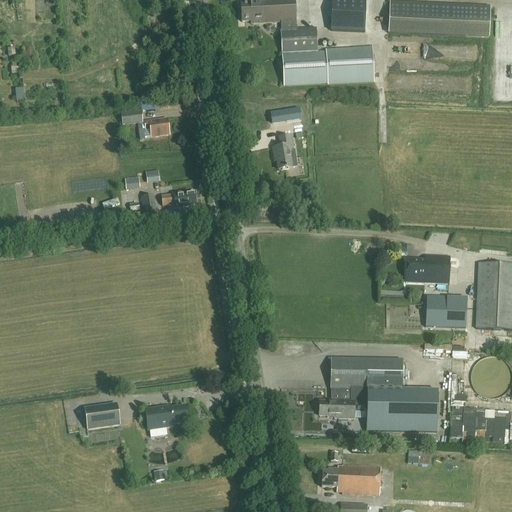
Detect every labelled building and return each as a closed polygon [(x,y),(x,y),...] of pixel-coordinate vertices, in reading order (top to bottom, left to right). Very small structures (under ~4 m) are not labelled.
[(296,30),(296,22),(294,0),(247,0),(248,0),(240,1),(242,23),(250,22),(251,25),(281,23),(281,31),(280,31),(283,86),(327,84),(328,85),(374,83),(372,48),(325,51),(325,52),(318,52),(316,28),(296,30)] [(364,33),(366,0),(363,0),(332,0),(331,31),(364,33)] [(389,2),(388,35),(489,39),(490,7),(389,2)] [(225,38),(233,55),(245,50),(237,32),(225,38)] [(12,63),(10,63),(11,69),(13,68),(13,72),(20,72),(19,63),(12,63)] [(167,119),(143,123),(141,111),(120,114),(122,127),(138,125),(138,131),(145,130),(145,131),(150,130),(151,139),(169,136),(167,119)] [(292,169),(290,152),(293,152),(291,136),(279,137),(281,148),(273,149),(274,158),(277,158),(278,171),(292,169)] [(126,190),(140,189),(139,178),(125,179),(126,190)] [(196,205),(194,192),(185,194),(185,192),(173,194),(173,195),(161,197),(162,207),(174,205),(175,209),(191,207),(191,206),(196,205)] [(157,217),(154,196),(141,197),(144,219),(157,217)] [(140,211),(138,203),(129,205),(130,212),(140,211)] [(425,257),(425,261),(407,260),(406,283),(449,285),(450,258),(425,257)] [(511,330),(511,265),(478,264),(476,329),(511,330)] [(466,307),(467,292),(424,291),(424,305),(466,307)] [(452,357),(469,357),(469,349),(453,349),(452,357)] [(438,357),(439,372),(449,371),(448,357),(438,357)] [(331,360),(331,389),(331,401),(331,403),(319,402),(319,416),(327,417),(327,418),(334,419),(334,420),(354,420),(354,413),(366,414),(366,421),(381,421),(381,391),(402,391),(402,361),(331,360)] [(119,426),(116,404),(84,409),(87,431),(119,426)] [(164,408),(144,411),(147,431),(172,427),(172,425),(187,423),(185,407),(165,410),(164,408)] [(489,416),(490,435),(504,435),(504,443),(510,443),(510,426),(505,426),(505,415),(489,416)] [(483,438),(483,428),(475,428),(475,438),(483,438)] [(431,453),(408,451),(407,464),(430,466),(431,453)] [(322,471),(321,488),(336,489),(336,493),(342,494),(342,495),(379,497),(381,468),(343,466),(343,468),(337,467),(337,470),(328,470),(328,472),(322,471)] [(155,482),(165,481),(163,471),(153,473),(155,482)]
